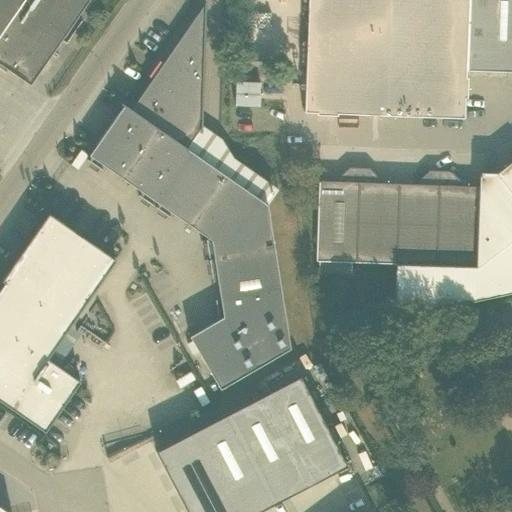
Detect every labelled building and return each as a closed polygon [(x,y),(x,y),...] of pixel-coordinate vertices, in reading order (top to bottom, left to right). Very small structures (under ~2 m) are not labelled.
[(0,0),(0,59),(30,80),(85,0),(0,0)] [(464,118),(466,77),(466,69),(511,70),(511,0),(308,0),(304,112),(464,118)] [(89,155),(123,179),(191,226),(226,176),(187,149),(188,148),(186,147),(200,128),(200,132),(201,132),(206,2),(204,2),(203,8),(132,109),(121,102),(120,104),(123,106),(89,155)] [(233,80),(232,103),(261,104),(261,81),(233,80)] [(511,151),(511,152),(511,165),(498,176),(511,199),(511,151)] [(339,181),(319,180),(316,260),(345,261),(351,262),(356,262),(359,170),(350,170),(339,180),(339,181)] [(368,170),(359,170),(356,262),(396,263),(399,183),(379,183),(379,181),(368,170)] [(436,261),(439,173),(429,173),(419,183),(419,184),(399,183),(396,263),(394,315),(447,304),(436,261)] [(479,186),(459,186),(459,184),(448,173),(439,173),(436,261),(447,304),(484,297),(476,266),(479,186)] [(212,246),(272,236),(267,204),(226,176),(191,226),(211,240),(212,246)] [(479,176),(479,186),(476,266),(484,297),(511,291),(511,199),(498,176),(479,176)] [(115,260),(48,213),(0,281),(0,401),(43,432),(79,381),(46,358),(115,260)] [(218,287),(279,277),(272,236),(212,246),(218,287)] [(279,277),(218,287),(223,316),(189,336),(220,389),(290,348),(279,277)] [(397,322),(395,315),(357,324),(358,331),(397,322)] [(155,451),(187,511),(258,511),(347,465),(300,375),(155,451)]
